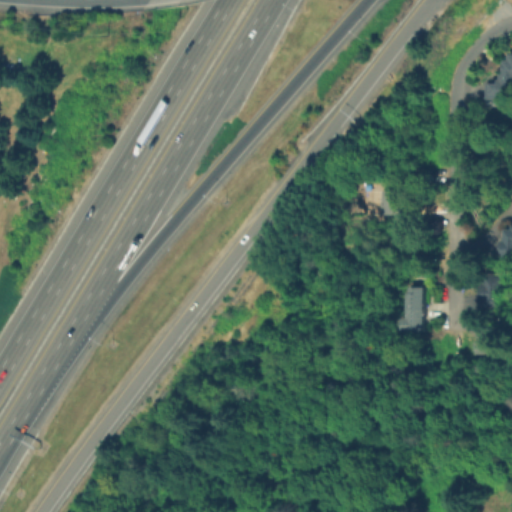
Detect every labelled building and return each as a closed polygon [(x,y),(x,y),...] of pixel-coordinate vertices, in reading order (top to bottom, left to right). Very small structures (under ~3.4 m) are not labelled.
[(485,99),(485,83),(497,83),(497,78),(500,78),(500,72),(504,72),(504,58),(509,58),(509,52),(511,52),(511,93),(501,93),(501,99),(485,99)] [(395,222),(395,214),(369,213),(369,188),(402,189),(402,204),(409,204),(408,223),(395,222)] [(511,257),(503,257),(502,239),(505,239),(505,228),(511,228),(511,257)] [(481,308),(482,271),(506,272),(506,309),(481,308)] [(424,307),(406,307),(406,292),(408,292),(408,285),(424,285),(424,307)] [(406,307),(424,307),(424,330),(401,330),(401,317),(405,317),(406,307)] [(475,354),(475,319),(505,319),(505,354),(475,354)]
